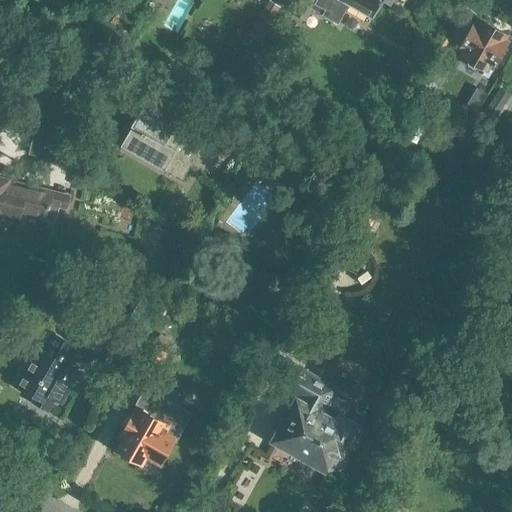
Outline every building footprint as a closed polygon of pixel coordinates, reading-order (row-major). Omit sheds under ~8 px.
[(260,40),(278,4),(269,0),(267,0),(249,34),(260,40)] [(300,0),(287,0),(283,7),(293,13),(300,0)] [(318,0),(301,0),(294,14),(307,20),(318,0)] [(333,0),(332,3),(345,11),(349,4),(373,18),(383,1),(391,6),(394,0),(333,0)] [(112,32),(115,27),(120,20),(118,18),(128,4),(124,2),(115,16),(111,13),(107,20),(101,17),(98,22),(112,32)] [(478,16),(459,49),(463,51),(460,56),(468,60),(470,66),(475,68),(478,67),(485,71),(483,74),(490,78),(509,42),(506,40),(509,35),(478,16)] [(124,31),(117,41),(125,47),(133,36),(124,31)] [(271,48),(263,43),(259,50),(267,54),(271,48)] [(438,93),(449,73),(437,66),(426,86),(438,93)] [(192,88),(170,76),(165,86),(186,98),(192,88)] [(511,95),(497,86),(482,110),(497,119),(511,95)] [(168,116),(147,103),(121,147),(122,148),(123,146),(164,170),(163,171),(164,172),(170,163),(186,173),(204,143),(174,125),(172,129),(164,124),(168,116)] [(216,121),(211,129),(207,137),(243,157),(252,142),(216,121)] [(58,137),(52,159),(76,166),(79,153),(72,141),(58,137)] [(0,220),(2,221),(3,217),(19,221),(22,210),(45,216),(44,218),(55,221),(60,205),(68,207),(71,195),(10,180),(10,179),(0,175),(0,220)] [(358,271),(368,253),(347,241),(337,259),(358,271)] [(142,298),(126,325),(139,333),(155,305),(142,298)] [(25,367),(15,385),(21,388),(20,389),(36,398),(34,402),(50,411),(56,400),(63,404),(76,381),(69,377),(75,367),(70,365),(81,345),(53,330),(30,370),(25,367)] [(159,335),(134,380),(130,386),(142,393),(117,436),(121,439),(115,449),(141,464),(146,455),(161,463),(175,438),(175,439),(191,412),(145,387),(172,341),(159,335)] [(353,397),(336,387),(288,360),(276,381),(299,395),(275,438),(277,440),(278,444),(285,447),(289,446),(291,447),(292,446),(309,456),(308,457),(312,460),(313,463),(319,467),(323,466),(326,468),(327,466),(330,468),(333,469),(337,468),(340,467),(343,465),(345,462),(345,459),(345,456),(344,453),(343,451),(346,446),(348,445),(350,444),(352,442),(353,439),(353,437),(353,435),(353,433),(356,428),(340,418),(342,416),(353,397)] [(484,384),(481,389),(497,399),(506,383),(493,376),(487,386),(484,384)] [(472,419),(477,409),(462,402),(457,413),(472,419)] [(392,511),(405,491),(395,486),(379,511),(392,511)]
